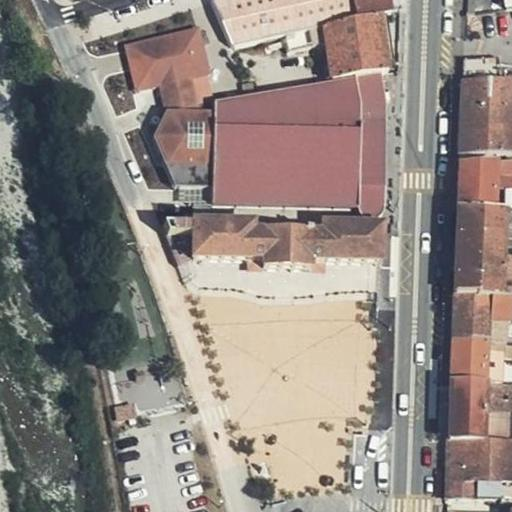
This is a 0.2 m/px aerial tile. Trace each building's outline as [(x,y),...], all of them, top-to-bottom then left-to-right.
[(206,0),(218,33),(225,38),(308,20),(304,1),(308,0),(336,0),(339,13),(369,6),(383,3),(382,0),(206,0)] [(308,0),(304,1),(308,20),(314,18),(339,13),(336,0),(308,0)] [(370,64),(377,63),(369,6),(339,13),(314,18),(322,72),(370,64)] [(148,75),(153,102),(202,93),(196,64),(199,63),(188,16),(113,34),(124,80),(148,75)] [(458,50),(456,73),(506,73),(506,51),(458,50)] [(355,173),(375,173),(375,85),(370,64),(322,72),(235,87),(202,93),(153,102),(146,128),(167,176),(177,176),(201,177),(201,195),(246,197),(354,200),(355,173)] [(452,147),(501,145),(502,128),(503,116),(506,73),(456,73),(454,102),(452,147)] [(503,116),(502,128),(511,129),(511,117),(503,116)] [(511,154),(493,155),(451,157),(448,201),(490,203),(491,178),(498,173),(511,173),(511,154)] [(354,200),(375,201),(375,173),(355,173),(354,200)] [(177,194),(183,194),(201,195),(201,177),(177,176),(177,194)] [(375,204),(375,201),(354,200),(246,197),(201,195),(183,194),(191,216),(183,217),(182,251),(196,251),(238,252),(239,257),(310,258),(311,253),(356,254),(369,254),(370,220),(362,220),(362,211),(370,209),(375,204)] [(511,290),(511,245),(480,244),(481,235),(506,236),(506,219),(490,218),(490,203),(448,201),(444,288),(504,290),(511,290)] [(503,313),(504,290),(444,288),(442,332),(478,334),(478,312),(503,313)] [(505,335),(478,334),(442,332),(440,374),(475,374),(476,350),(504,351),(505,335)] [(511,398),(511,375),(475,374),(440,374),(438,420),(436,490),(511,492),(511,472),(503,473),(504,429),(473,428),(475,397),(511,398)] [(135,402),(114,407),(116,423),(139,418),(135,402)] [(511,511),(511,503),(501,503),(500,511),(511,511)]
